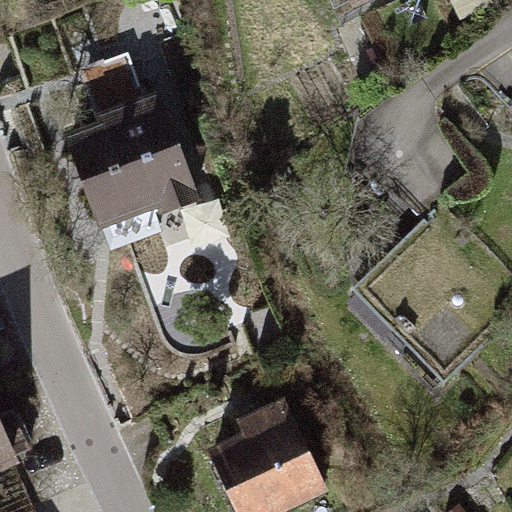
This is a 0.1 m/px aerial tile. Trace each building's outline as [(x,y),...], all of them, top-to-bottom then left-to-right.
[(409,0),(347,0),(362,26),(409,0)] [(207,208),(171,111),(57,153),(93,250),(207,208)] [(511,315),(511,287),(442,223),(371,299),(455,376),(511,315)] [(306,511),(333,500),(293,415),(204,456),(230,511),(306,511)] [(0,485),(23,475),(0,423),(0,485)]
